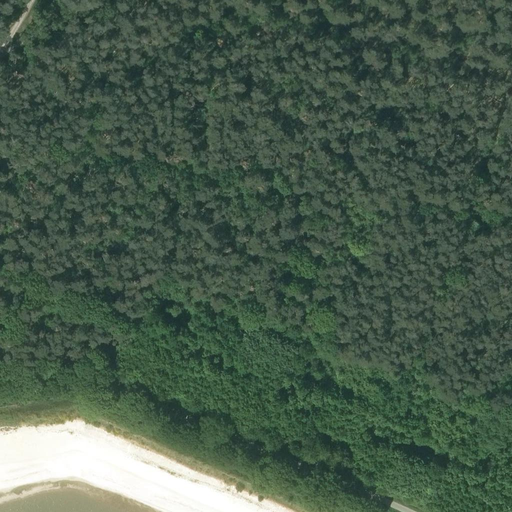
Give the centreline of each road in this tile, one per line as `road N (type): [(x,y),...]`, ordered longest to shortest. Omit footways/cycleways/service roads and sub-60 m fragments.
road 1 (track): [(407,511),(120,391)]
road 2 (track): [(120,391),(77,384),(0,392)]
